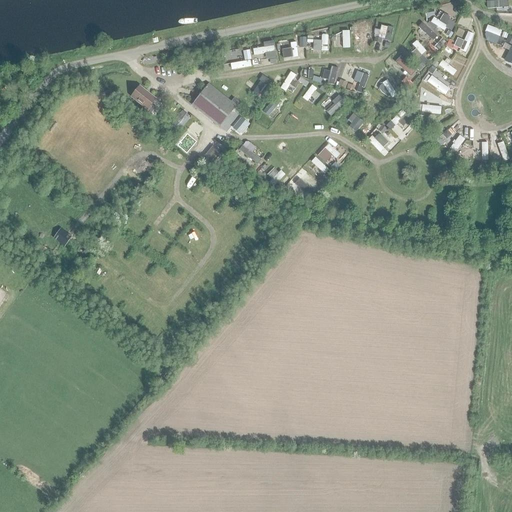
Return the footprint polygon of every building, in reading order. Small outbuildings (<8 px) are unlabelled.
[(432,22),(444,31),(454,18),(447,13),(441,21),(436,17),(432,22)] [(425,22),(420,26),(434,41),(439,37),(425,22)] [(383,25),(383,29),(377,28),(376,38),(394,40),(395,26),(383,25)] [(485,37),(499,43),(504,30),(490,25),(485,37)] [(470,31),(465,40),(459,36),(456,42),(451,39),(448,45),(465,54),(476,34),(470,31)] [(335,47),(345,47),(344,33),(334,34),(335,47)] [(315,51),(330,51),(330,35),(324,35),(324,40),(315,40),(315,37),(302,36),(301,47),(310,47),(310,43),(315,43),(315,51)] [(419,39),(414,44),(418,49),(414,52),(424,65),(429,61),(424,54),(428,51),(419,39)] [(293,47),(291,40),(282,42),(284,49),(293,47)] [(263,60),(264,65),(279,63),(276,41),(254,45),(256,54),(270,52),(271,59),(263,60)] [(284,49),(285,59),(300,56),(298,41),(292,42),(293,48),(284,49)] [(412,76),(418,70),(403,56),(397,62),(412,76)] [(233,69),(254,66),(253,60),(233,63),(233,69)] [(455,76),(459,70),(444,60),(440,66),(455,76)] [(330,81),(339,82),(341,67),(332,66),(330,81)] [(359,70),(356,81),(368,84),(371,74),(359,70)] [(293,71),(282,88),(288,91),(299,75),(293,71)] [(260,79),(263,81),(254,92),(263,100),(277,84),(265,74),(260,79)] [(411,88),(415,83),(407,76),(403,82),(411,88)] [(381,87),(394,101),(405,90),(401,86),(398,90),(388,80),(381,87)] [(313,84),(304,98),(310,102),(319,88),(313,84)] [(214,89),(208,85),(192,105),(198,110),(200,108),(216,120),(214,123),(219,127),(239,102),(233,98),(228,104),(212,92),(214,89)] [(139,86),(130,97),(147,110),(151,113),(155,108),(151,105),(155,99),(139,86)] [(344,92),(334,102),(335,103),(328,111),(333,116),(350,98),(344,92)] [(276,94),(265,111),(272,116),(284,99),(276,94)] [(249,111),(256,114),(261,102),(250,97),(248,102),(252,104),(249,111)] [(369,104),(380,111),(384,106),(374,98),(369,104)] [(421,113),(443,114),(443,106),(421,105),(421,113)] [(403,109),(388,125),(402,138),(417,122),(403,109)] [(172,124),(180,130),(190,117),(182,111),(172,124)] [(354,113),(349,121),(353,123),(351,127),(359,131),(365,120),(354,113)] [(232,129),(240,134),(248,123),(241,117),(232,129)] [(370,142),(382,152),(391,142),(380,131),(370,142)] [(320,156),(330,164),(341,152),(331,143),(320,156)] [(201,160),(214,171),(226,157),(212,146),(201,160)] [(245,153),(260,164),(264,159),(249,148),(245,153)] [(326,174),(331,169),(317,156),(312,162),(326,174)] [(333,168),(338,171),(342,165),(336,161),(333,168)] [(283,169),(271,182),(276,186),(287,174),(283,169)] [(304,192),(313,181),(304,173),(295,184),(304,192)] [(315,181),(310,189),(316,194),(322,186),(315,181)] [(64,247),(71,237),(60,229),(53,238),(64,247)]
